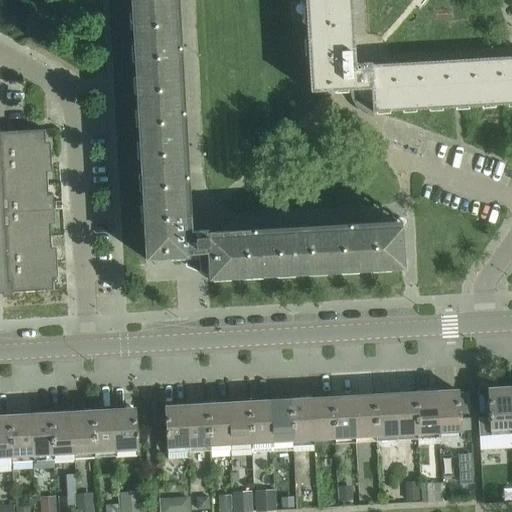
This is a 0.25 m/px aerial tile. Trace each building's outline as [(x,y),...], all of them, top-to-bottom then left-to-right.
[(129,0),(144,260),(186,258),(186,256),(206,255),(208,280),(401,269),(399,223),(365,225),(365,230),(206,239),(205,231),(184,232),(171,0),(129,0)] [(303,0),(308,93),(325,92),(350,91),(351,96),(353,100),(356,104),(358,106),(362,108),(367,109),(371,110),(371,113),(376,113),(511,105),(511,63),(370,72),(369,64),(348,65),(347,43),(352,42),(349,0),(303,0)] [(0,294),(53,291),(43,130),(0,132),(0,294)] [(511,429),(509,389),(487,390),(489,413),(487,414),(488,418),(489,418),(489,430),(511,429)] [(457,392),(435,393),(437,433),(459,432),(458,420),(459,420),(459,415),(458,415),(457,392)] [(435,393),(415,394),(417,434),(437,433),(435,393)] [(415,394),(394,395),(396,435),(417,434),(415,394)] [(394,395),(373,396),(375,436),(396,435),(394,395)] [(373,396),(352,398),(354,438),(375,436),(373,396)] [(352,398),(331,399),(333,439),(354,438),(352,398)] [(331,399),(310,400),(313,440),(333,439),(331,399)] [(290,401),(293,452),(313,451),(313,440),(310,400),(290,401)] [(290,401),(269,402),(272,452),(272,453),(293,452),(290,401)] [(248,404),(250,443),(251,453),(272,452),(269,402),(248,404)] [(248,404),(227,405),(229,445),(250,443),(248,404)] [(227,405),(206,406),(209,446),(209,458),(230,457),(229,445),(227,405)] [(206,406),(186,407),(188,447),(209,446),(206,406)] [(186,407),(164,408),(166,432),(164,432),(165,436),(166,436),(167,448),(167,460),(189,459),(188,447),(186,407)] [(112,411),(115,451),(115,457),(136,456),(135,438),(137,438),(136,434),(135,434),(134,410),(112,411)] [(112,411),(92,412),(94,452),(115,451),(112,411)] [(71,414),(73,454),(73,460),(94,458),(94,452),(92,412),(71,414)] [(71,414),(50,415),(52,455),(73,454),(71,414)] [(50,415),(29,416),(31,456),(52,455),(50,415)] [(29,416),(8,417),(11,457),(31,456),(29,416)] [(0,417),(0,463),(11,463),(11,457),(8,417),(0,417)] [(472,470),(459,471),(460,484),(473,483),(472,470)] [(511,483),(503,484),(504,498),(511,497),(511,483)] [(421,503),(432,503),(431,484),(420,485),(421,503)] [(419,487),(406,488),(406,500),(420,500),(419,487)] [(352,489),(338,490),(339,501),(352,501),(352,489)] [(275,495),(256,496),(257,511),(276,510),(275,495)] [(56,511),(55,496),(39,497),(40,511),(56,511)] [(62,496),(58,496),(58,511),(75,511),(75,496),(62,496)] [(141,511),(141,496),(120,497),(120,511),(141,511)] [(252,496),(233,497),(233,511),(241,511),(252,511),(252,496)] [(93,511),(93,499),(75,500),(76,511),(93,511)] [(231,511),(231,500),(219,500),(219,511),(231,511)]
